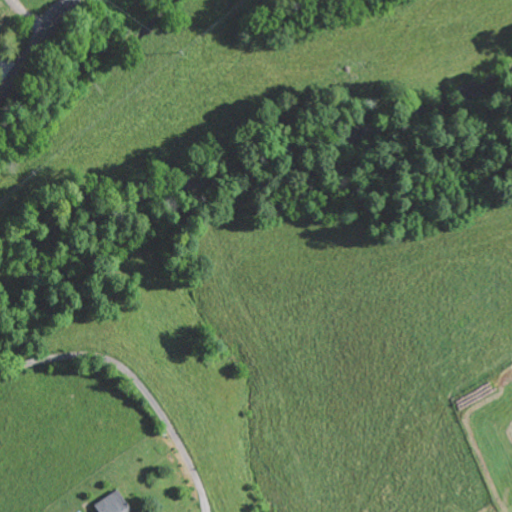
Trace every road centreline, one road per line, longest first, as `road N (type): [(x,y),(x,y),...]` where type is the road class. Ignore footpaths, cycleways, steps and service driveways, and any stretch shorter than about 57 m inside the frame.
road 1 (residential): [(0,370),(93,356),(126,371),(189,458),(207,511)]
road 2 (tertiary): [(0,96),(44,34),(85,0)]
